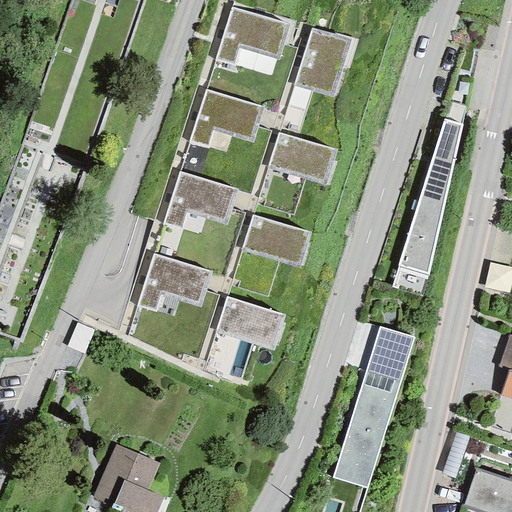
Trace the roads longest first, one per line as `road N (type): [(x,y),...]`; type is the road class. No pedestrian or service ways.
road 1 (tertiary): [(267,511),(311,414),(442,0)]
road 2 (residential): [(0,462),(182,0)]
road 3 (tertiary): [(414,511),(511,58)]
